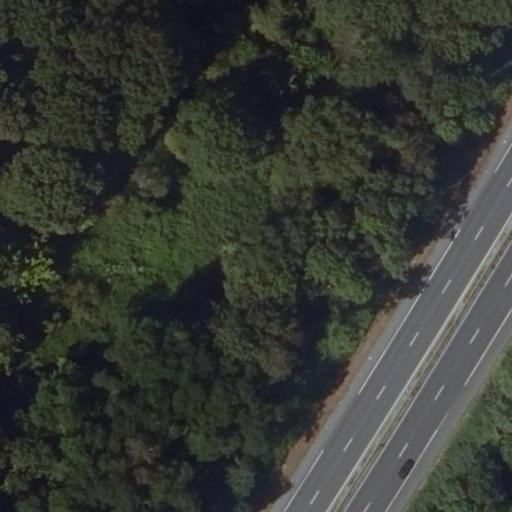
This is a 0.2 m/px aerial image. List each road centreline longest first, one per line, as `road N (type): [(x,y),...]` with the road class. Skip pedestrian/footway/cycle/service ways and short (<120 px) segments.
road 1 (trunk): [(511,173),(302,511)]
road 2 (trunk): [(367,511),(511,269)]
